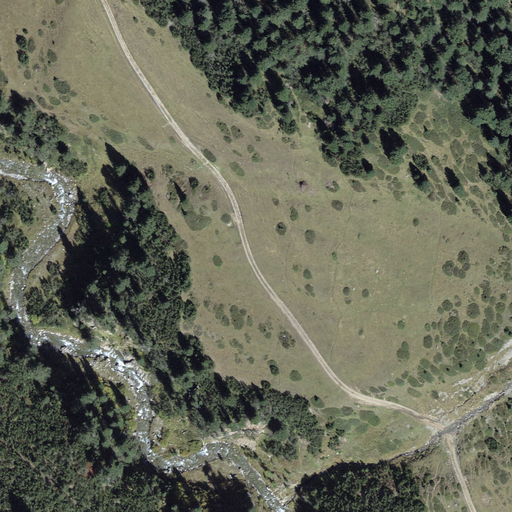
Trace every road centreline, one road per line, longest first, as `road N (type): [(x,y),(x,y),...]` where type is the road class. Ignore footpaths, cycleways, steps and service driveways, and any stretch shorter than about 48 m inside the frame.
road 1 (track): [(103,0),(131,61),(236,203),(261,281),(331,375),(357,395),(441,429),(473,511)]
road 2 (track): [(311,153),(242,163),(175,127)]
